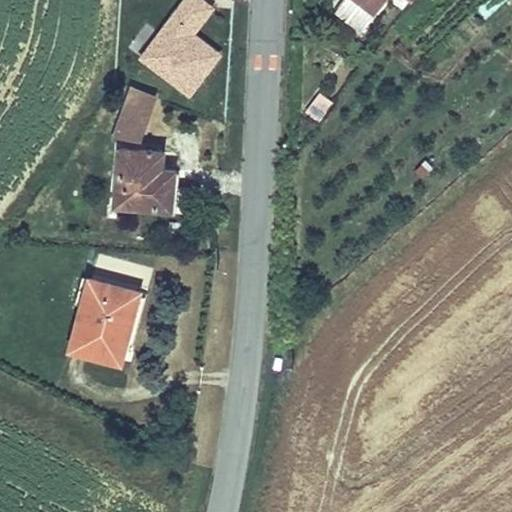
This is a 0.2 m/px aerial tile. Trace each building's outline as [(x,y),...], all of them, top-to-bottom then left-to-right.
[(203,0),(180,0),(136,60),(189,100),(222,55),(196,35),(216,9),(203,0)] [(341,0),(331,13),(359,35),(385,0),(341,0)] [(158,93),(130,83),(112,132),(140,142),(158,93)] [(318,124),(332,104),(317,93),(303,113),(318,124)] [(116,141),(112,203),(174,207),(177,163),(163,162),(165,144),(116,141)] [(121,363),(143,287),(87,271),(65,348),(121,363)]
